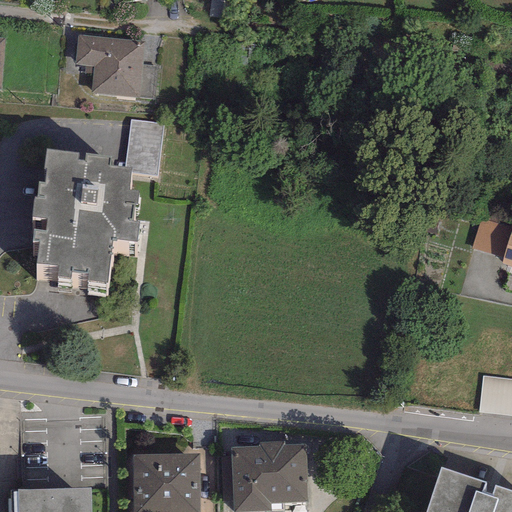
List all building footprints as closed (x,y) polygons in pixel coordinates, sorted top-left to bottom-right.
[(143,42),(77,35),(73,65),(84,66),(83,73),(92,74),(90,93),(137,98),(140,65),(143,42)] [(157,67),(140,65),(137,98),(153,100),(157,67)] [(162,124),(130,120),(124,168),(131,169),(130,174),(156,177),(162,124)] [(78,153),(45,149),(43,169),(46,169),(44,183),(38,182),(36,198),(33,197),(30,217),(46,218),(44,230),(33,229),(31,241),(37,242),(35,264),(57,266),(56,278),(70,280),(70,271),(87,273),(86,281),(106,283),(111,239),(135,242),(138,222),(132,221),(134,204),(136,204),(138,192),(128,190),(130,174),(131,169),(124,168),(108,166),(109,158),(85,155),(84,161),(77,160),(78,153)] [(503,258),(511,228),(479,218),(470,248),(503,258)] [(511,227),(511,228),(503,258),(500,263),(511,267),(511,227)] [(511,417),(511,379),(482,376),(478,413),(511,417)] [(257,447),(230,448),(232,511),(269,511),(270,504),(306,502),(304,444),(282,445),(282,441),(257,442),(257,447)] [(199,511),(198,454),(131,455),(131,511),(199,511)] [(485,483),(440,468),(425,511),(511,511),(511,491),(494,486),(491,495),(482,492),(485,483)] [(90,511),(90,488),(16,490),(16,511),(90,511)]
